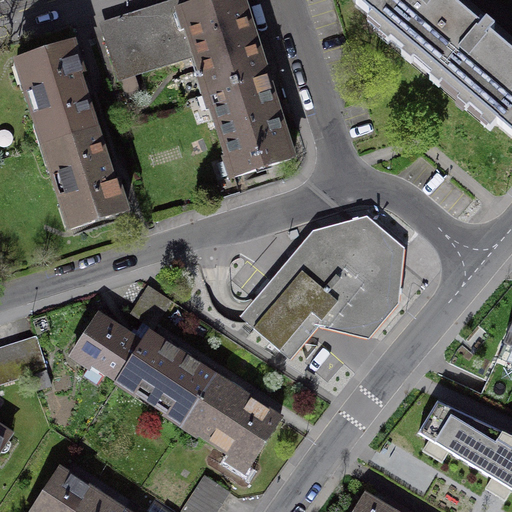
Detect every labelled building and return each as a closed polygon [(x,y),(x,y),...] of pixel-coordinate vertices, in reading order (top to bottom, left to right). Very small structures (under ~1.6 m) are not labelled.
[(119,77),(120,76),(127,99),(140,94),(133,72),(195,53),(208,94),(265,76),(256,45),(258,45),(256,39),(254,33),(252,34),(241,0),(213,0),(182,10),(105,34),(119,77)] [(365,0),(359,7),(511,140),(511,60),(491,42),(494,39),(484,30),(482,34),(466,21),(440,0),(365,0)] [(72,46),(18,63),(38,126),(40,125),(47,145),(95,130),(82,89),(77,75),(81,74),(72,46)] [(275,107),(265,76),(208,94),(234,177),(291,159),(279,118),(280,117),(279,112),(277,106),(275,107)] [(95,130),(47,145),(53,166),(51,167),(71,230),(125,212),(116,184),(112,185),(108,172),(95,130)] [(354,255),(306,268),(253,329),(280,351),(312,314),(322,322),(337,303),(343,308),(374,272),(354,255)] [(172,302),(150,287),(132,314),(153,328),(149,334),(150,335),(172,302)] [(119,381),(123,376),(150,335),(149,334),(141,345),(98,316),(85,336),(72,355),(89,367),(84,375),(98,384),(106,372),(119,381)] [(511,325),(503,344),(511,347),(511,325)] [(215,377),(150,335),(123,376),(138,386),(135,390),(169,412),(171,408),(187,419),(215,377)] [(36,340),(22,344),(31,374),(45,369),(36,340)] [(22,344),(0,351),(0,383),(31,374),(22,344)] [(279,420),(215,377),(187,419),(201,428),(199,432),(249,465),(279,420)] [(503,433),(437,402),(418,434),(511,491),(511,449),(498,441),(503,433)] [(0,449),(9,436),(0,430),(0,449)] [(123,511),(92,491),(59,470),(31,511),(123,511)] [(217,511),(230,493),(204,476),(181,511),(180,511),(217,511)] [(395,511),(400,505),(393,501),(391,505),(388,510),(365,495),(354,511),(395,511)]
